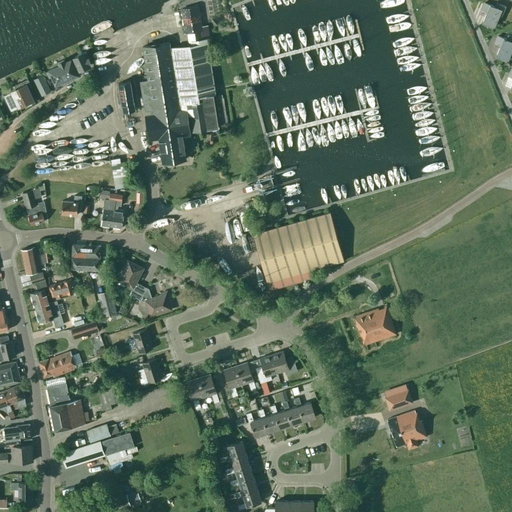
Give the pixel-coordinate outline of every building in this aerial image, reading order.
[(484,2),(481,9),(487,12),(483,21),(493,26),(501,9),(490,4),(489,5),(484,2)] [(149,139),(158,138),(182,135),(182,137),(190,136),(190,134),(186,109),(187,109),(191,131),(217,127),(217,123),(227,122),(223,97),(214,98),(213,94),(215,94),(206,38),(202,39),(199,17),(197,6),(181,8),(185,32),(194,31),(196,39),(191,40),(191,44),(170,48),(169,42),(143,46),(148,80),(140,81),(149,139)] [(507,59),(511,47),(511,41),(503,38),(498,36),(495,43),(500,45),(496,54),(507,59)] [(92,52),(101,47),(97,41),(89,45),(92,52)] [(75,61),(72,62),(71,60),(65,63),(65,64),(61,66),(60,64),(54,66),(54,67),(49,70),(47,71),(49,77),(52,76),(55,84),(77,74),(74,67),(78,66),(79,70),(89,65),(88,62),(90,61),(86,52),(83,53),(74,57),(75,61)] [(45,80),(43,74),(32,79),(37,91),(48,86),(48,85),(50,84),(47,79),(45,80)] [(18,106),(33,100),(27,86),(31,84),(28,78),(10,86),(12,90),(4,94),(11,109),(18,105),(18,106)] [(123,113),(134,111),(130,82),(118,83),(123,113)] [(186,158),(182,137),(182,135),(158,138),(162,162),(186,158)] [(111,163),(115,188),(129,186),(125,161),(111,163)] [(41,196),(38,186),(31,188),(31,189),(21,192),(25,207),(37,204),(35,198),(41,196)] [(100,189),(99,198),(104,199),(108,199),(109,199),(109,193),(110,190),(100,189)] [(101,225),(112,226),(114,209),(116,194),(109,193),(109,199),(108,199),(104,199),(101,225)] [(122,195),(116,194),(114,209),(112,226),(122,227),(124,210),(117,209),(118,205),(121,206),(122,195)] [(81,204),(81,195),(74,195),(74,201),(63,200),(61,214),(77,215),(78,204),(81,204)] [(41,213),(46,212),(43,201),(38,202),(39,204),(27,207),(29,215),(28,215),(31,224),(43,221),(41,213)] [(330,211),(253,233),(269,290),(311,278),(309,270),(344,260),(330,211)] [(78,225),(90,226),(90,216),(78,216),(78,225)] [(85,269),(86,257),(86,244),(72,244),(71,269),(85,269)] [(100,245),(86,244),(86,257),(100,258),(100,245)] [(37,264),(41,263),(39,254),(35,255),(34,247),(22,249),(26,273),(39,270),(37,264)] [(100,258),(86,257),(85,269),(99,270),(100,258)] [(129,294),(135,297),(141,285),(135,282),(143,268),(128,261),(118,280),(133,287),(129,294)] [(49,303),(48,298),(51,298),(49,292),(43,272),(31,276),(33,283),(36,282),(38,290),(31,293),(35,309),(49,304),(49,303)] [(20,286),(30,283),(27,273),(18,276),(20,286)] [(49,285),(50,288),(52,298),(53,300),(60,298),(60,296),(75,292),(71,279),(49,285)] [(141,285),(135,297),(143,302),(145,301),(150,316),(171,309),(168,300),(169,299),(167,291),(161,293),(161,295),(152,298),(149,288),(141,285)] [(117,312),(111,289),(97,292),(103,316),(117,312)] [(49,304),(35,309),(39,322),(53,318),(55,326),(64,324),(57,300),(49,303),(49,304)] [(127,308),(121,305),(118,310),(124,313),(127,308)] [(396,333),(386,305),(354,316),(364,344),(396,333)] [(73,326),(86,321),(83,313),(84,312),(83,308),(80,309),(82,313),(70,317),(73,326)] [(99,330),(95,320),(70,328),(74,338),(99,330)] [(129,345),(149,339),(146,329),(132,333),(134,339),(128,341),(129,345)] [(0,358),(14,355),(11,340),(9,341),(8,335),(0,336),(0,358)] [(149,339),(129,345),(130,349),(137,347),(139,353),(152,349),(149,339)] [(107,354),(104,346),(95,349),(98,357),(107,354)] [(271,354),(277,372),(284,370),(285,374),(297,371),(293,360),(286,362),(283,350),(271,354)] [(53,376),(76,368),(70,351),(48,359),(39,362),(44,377),(52,374),(53,376)] [(270,374),(277,372),(271,354),(260,358),(263,369),(256,371),(260,382),(271,379),(270,374)] [(139,374),(159,368),(155,358),(142,362),(144,368),(137,370),(139,374)] [(7,384),(20,381),(15,361),(0,364),(0,385),(7,384)] [(246,363),(236,367),(241,384),(248,381),(251,391),(256,389),(253,380),(247,362),(246,362),(246,363)] [(234,386),(241,384),(236,367),(226,370),(225,369),(224,369),(229,387),(230,387),(230,389),(226,390),(228,397),(237,395),(234,386)] [(162,378),(159,368),(139,374),(140,379),(146,376),(148,382),(149,382),(150,385),(148,386),(149,391),(158,388),(155,380),(162,378)] [(209,375),(199,378),(204,395),(211,393),(214,402),(219,401),(210,373),(209,374),(209,375)] [(204,395),(199,378),(188,382),(188,381),(187,381),(195,408),(200,407),(197,398),(204,395)] [(295,382),(298,393),(312,389),(309,378),(295,382)] [(55,430),(85,424),(80,398),(69,400),(66,383),(47,387),(51,405),(50,405),(55,430)] [(21,384),(4,390),(7,397),(9,404),(13,403),(16,409),(25,404),(21,384)] [(7,397),(4,390),(0,391),(0,408),(1,408),(0,407),(9,404),(7,397)] [(298,405),(296,406),(289,408),(286,401),(288,400),(285,390),(279,392),(282,402),(284,410),(286,409),(291,424),(303,420),(298,405)] [(407,390),(386,397),(390,409),(411,401),(407,390)] [(298,405),(303,420),(315,416),(310,401),(301,405),(298,397),(294,398),(296,406),(298,405)] [(270,406),(272,414),(274,413),(279,428),(291,424),(286,409),(284,410),(277,412),(274,404),(270,406)] [(262,417),(267,432),(279,428),(274,413),(272,414),(265,416),(262,408),(258,410),(260,417),(262,417)] [(418,421),(414,410),(387,419),(396,446),(406,443),(408,448),(418,445),(416,439),(426,436),(421,420),(418,421)] [(255,436),(267,432),(262,417),(260,417),(253,420),(250,412),(246,414),(249,422),(250,421),(255,436)] [(17,425),(18,426),(4,428),(6,444),(20,442),(20,439),(31,438),(29,424),(17,425)] [(105,424),(86,430),(90,441),(109,435),(105,424)] [(106,454),(134,445),(129,431),(102,440),(106,454)] [(100,440),(75,448),(62,453),(66,467),(104,455),(100,440)] [(231,457),(245,453),(241,440),(227,445),(230,454),(222,457),(223,461),(231,459),(231,457)] [(0,461),(32,461),(31,448),(31,445),(12,446),(12,451),(0,451),(0,461)] [(249,465),(245,453),(231,457),(231,459),(234,466),(226,469),(227,473),(235,471),(234,469),(249,465)] [(231,485),(239,483),(238,481),(253,477),(249,465),(234,469),(235,471),(237,478),(230,481),(231,485)] [(235,497),(243,495),(242,493),(257,488),(253,477),(238,481),(239,483),(241,490),(233,493),(235,497)] [(19,482),(11,482),(11,489),(19,489),(19,497),(32,497),(32,482),(19,482)] [(242,493),(243,495),(245,502),(237,505),(239,509),(247,507),(246,505),(261,500),(257,488),(242,493)] [(126,493),(127,494),(97,504),(99,511),(114,511),(114,510),(130,504),(141,501),(136,489),(126,493)] [(287,511),(288,501),(275,500),(275,506),(266,506),(264,511),(287,511)] [(300,511),(300,501),(288,501),(287,511),(300,511)] [(300,511),(313,511),(313,501),(300,501),(300,511)]
